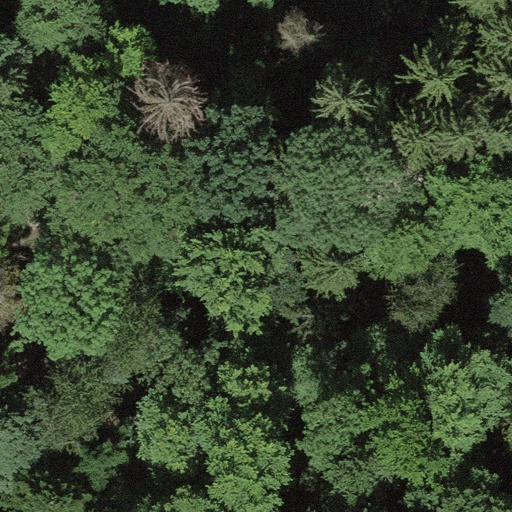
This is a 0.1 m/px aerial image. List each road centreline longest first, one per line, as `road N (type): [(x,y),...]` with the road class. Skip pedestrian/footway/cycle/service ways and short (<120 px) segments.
road 1 (track): [(511,153),(388,183),(298,192),(156,194),(0,174)]
road 2 (track): [(276,0),(156,194),(16,377)]
road 3 (track): [(0,227),(17,290),(16,377),(0,429)]
